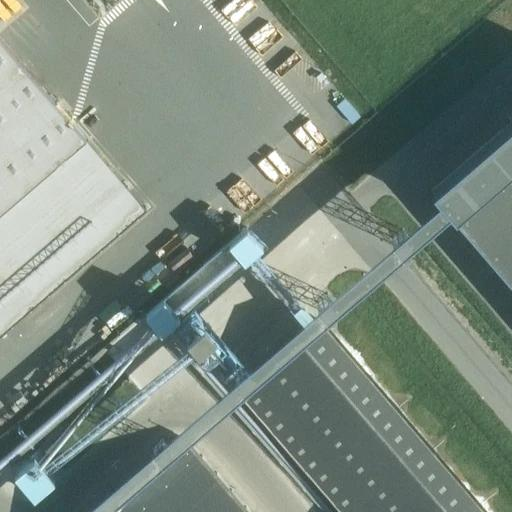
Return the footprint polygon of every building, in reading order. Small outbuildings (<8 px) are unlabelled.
[(232,0),(228,3),(238,15),(255,0),(232,0)] [(511,3),(486,25),(488,28),(386,111),(400,129),(511,37),(511,3)] [(255,33),(263,47),(283,35),(274,21),(255,33)] [(0,212),(86,139),(0,39),(0,212)] [(348,96),(339,104),(354,121),(363,114),(348,96)] [(314,147),(329,135),(313,115),(298,127),(314,147)] [(511,118),(432,188),(511,281),(511,118)] [(384,208),(400,192),(386,179),(371,195),(384,208)] [(229,243),(244,260),(261,245),(247,228),(229,243)] [(146,314),(161,332),(178,317),(164,300),(146,314)] [(177,323),(224,377),(241,362),(194,309),(177,323)] [(486,511),(323,323),(242,393),(345,511),(486,511)] [(64,394),(4,454),(44,493),(142,393),(122,373),(83,413),(64,394)] [(249,511),(187,439),(102,511),(249,511)]
